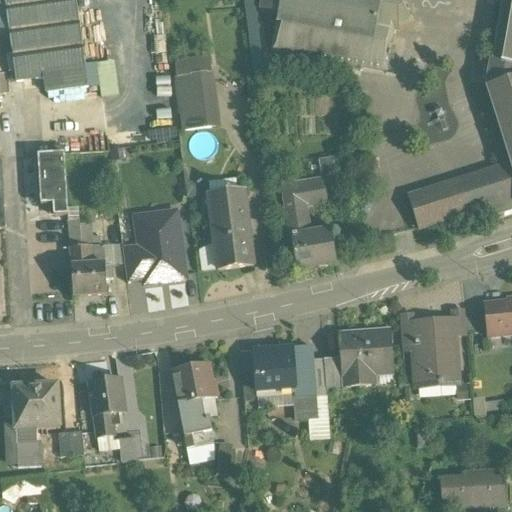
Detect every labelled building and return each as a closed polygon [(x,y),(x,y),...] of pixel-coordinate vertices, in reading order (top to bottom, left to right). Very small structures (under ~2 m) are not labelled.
[(75,0),(5,0),(17,84),(45,80),(86,75),(75,0)] [(262,0),(261,12),(278,15),(280,0),(383,0),(376,43),(392,45),(394,32),(399,33),(415,27),(403,0),(262,0)] [(383,0),(280,0),(278,15),(276,26),(375,44),(376,43),(383,0)] [(511,0),(503,0),(492,64),(489,64),(485,91),(488,92),(511,83),(511,0)] [(252,76),(262,76),(259,10),(249,11),(252,76)] [(375,44),(276,26),(271,54),(387,75),(392,45),(376,43),(375,44)] [(90,88),(101,87),(102,97),(119,96),(117,62),(88,64),(90,88)] [(210,63),(175,68),(185,133),(219,128),(210,63)] [(86,75),(45,80),(47,95),(88,90),(86,75)] [(511,83),(488,92),(511,167),(511,83)] [(64,157),(38,158),(41,208),(53,207),(54,219),(68,218),(64,157)] [(511,167),(409,200),(420,233),(504,206),(507,218),(511,216),(511,167)] [(321,172),(287,177),(289,188),(283,189),(285,201),(300,198),(302,208),(327,204),(326,198),(322,175),(321,172)] [(332,173),(322,175),(326,198),(336,196),(332,173)] [(235,178),(185,183),(187,199),(208,197),(208,196),(236,193),(235,178)] [(236,193),(208,196),(208,197),(213,243),(248,239),(243,192),(236,193)] [(302,208),(300,198),(285,201),(292,241),(307,238),(302,208)] [(93,241),(93,224),(81,225),(80,213),(68,214),(69,242),(93,241)] [(137,232),(139,248),(144,284),(145,288),(185,282),(177,215),(151,218),(152,230),(137,232)] [(307,238),(292,241),(297,274),(336,267),(331,234),(307,238)] [(248,239),(213,243),(216,272),(251,269),(248,239)] [(127,286),(144,284),(139,248),(122,251),(127,286)] [(92,249),(70,251),(72,269),(93,268),(92,249)] [(93,268),(72,269),(74,300),(107,298),(106,283),(113,283),(112,269),(105,270),(105,267),(93,268)] [(507,306),(485,308),(488,340),(511,337),(511,302),(506,303),(507,306)] [(465,315),(450,316),(451,326),(453,326),(454,340),(455,340),(467,338),(465,315)] [(415,319),(400,320),(403,355),(415,354),(417,354),(415,329),(416,329),(415,319)] [(416,329),(415,329),(417,354),(415,354),(418,390),(441,388),(444,380),(458,379),(455,340),(454,340),(453,326),(451,326),(416,329)] [(389,334),(340,338),(342,361),(344,387),(344,391),(378,388),(377,378),(393,377),(389,334)] [(272,352),(253,354),(255,376),(257,395),(259,395),(295,392),(296,400),(316,399),(312,349),(293,351),(293,353),(272,355),(272,352)] [(342,361),(324,362),(326,389),(344,387),(342,361)] [(209,368),(173,375),(179,408),(197,404),(218,400),(214,384),(213,385),(209,368)] [(255,376),(243,377),(245,405),(259,404),(259,395),(257,395),(255,376)] [(120,383),(91,386),(95,419),(111,417),(124,416),(120,383)] [(57,389),(13,392),(14,405),(8,405),(9,420),(15,420),(16,434),(32,433),(60,431),(57,389)] [(179,408),(188,452),(215,446),(209,421),(200,423),(197,404),(179,408)] [(111,417),(95,419),(98,442),(114,440),(111,417)] [(32,433),(16,434),(19,471),(42,470),(40,445),(33,446),(32,433)] [(83,435),(71,436),(73,460),(85,459),(83,435)] [(71,436),(59,437),(61,461),(73,460),(71,436)] [(136,441),(120,443),(123,466),(139,464),(136,441)] [(218,445),(216,474),(230,475),(233,446),(218,445)] [(504,475),(464,477),(464,482),(441,484),(442,511),(506,508),(504,475)]
